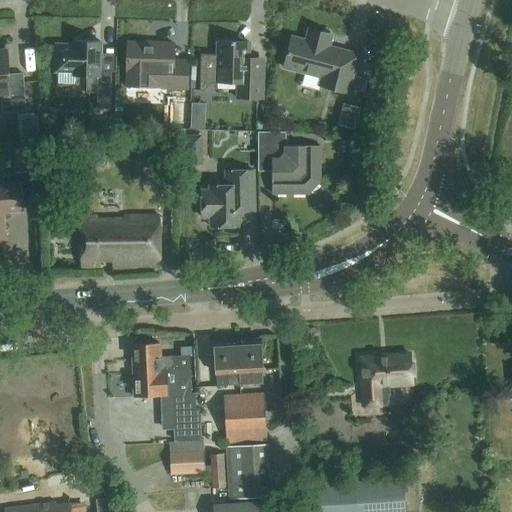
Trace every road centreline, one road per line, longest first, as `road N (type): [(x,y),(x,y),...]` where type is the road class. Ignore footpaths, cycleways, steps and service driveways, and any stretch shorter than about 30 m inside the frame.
road 1 (secondary): [(0,305),(320,274),(371,252),(419,202)]
road 2 (track): [(139,511),(105,438),(94,298)]
road 3 (tertiary): [(419,202),(465,19)]
